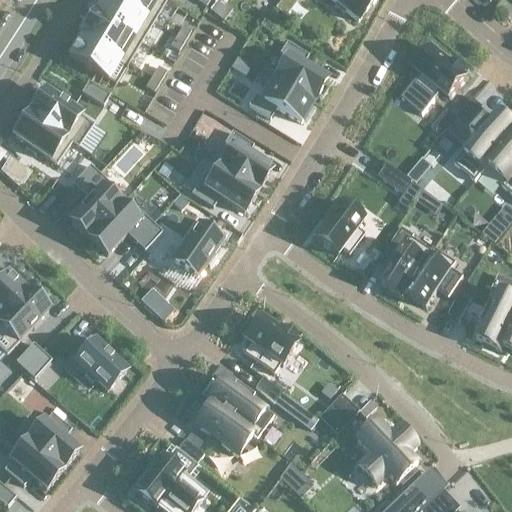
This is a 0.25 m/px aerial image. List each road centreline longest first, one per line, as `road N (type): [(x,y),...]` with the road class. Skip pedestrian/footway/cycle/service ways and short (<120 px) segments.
road 1 (residential): [(238,281),(367,377),(453,471)]
road 2 (residential): [(266,238),(364,304),(511,382)]
road 3 (residential): [(410,0),(266,238)]
road 4 (residential): [(179,360),(0,195)]
road 5 (residential): [(179,360),(84,486)]
